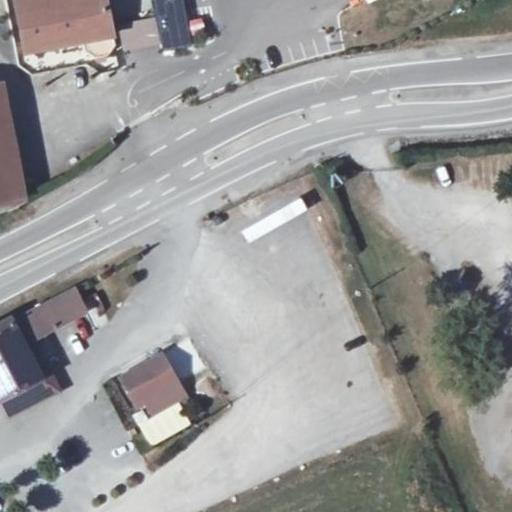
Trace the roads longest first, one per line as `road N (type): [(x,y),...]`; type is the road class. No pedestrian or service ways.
road 1 (secondary): [(511,61),(308,89),(235,119),(0,247)]
road 2 (secondary): [(0,281),(273,150),(347,129),(511,107)]
